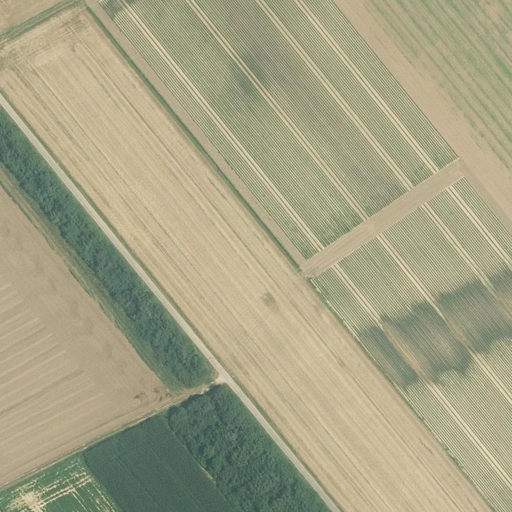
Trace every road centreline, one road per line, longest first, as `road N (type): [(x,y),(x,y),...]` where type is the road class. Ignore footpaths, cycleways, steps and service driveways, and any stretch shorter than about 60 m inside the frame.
road 1 (track): [(0,98),(338,511)]
road 2 (track): [(0,498),(232,381)]
